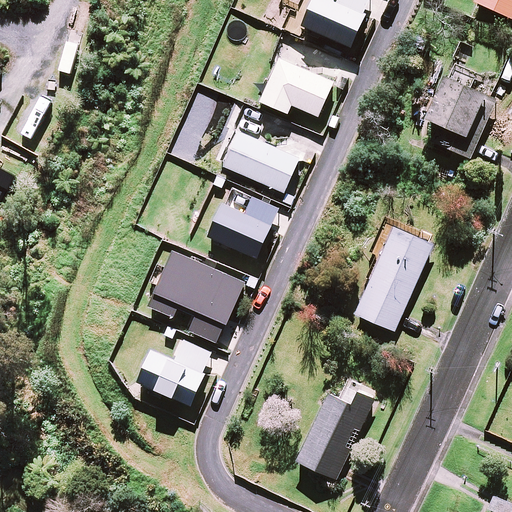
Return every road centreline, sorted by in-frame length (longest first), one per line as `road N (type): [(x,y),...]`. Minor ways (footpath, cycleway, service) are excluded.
road 1 (residential): [(260,511),(215,477),(208,443),(404,0)]
road 2 (residential): [(511,242),(391,511)]
